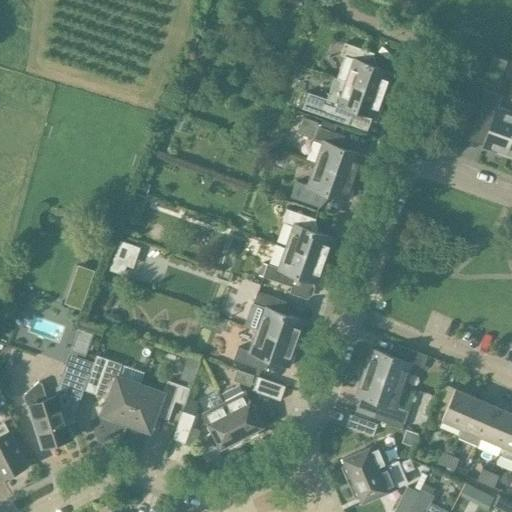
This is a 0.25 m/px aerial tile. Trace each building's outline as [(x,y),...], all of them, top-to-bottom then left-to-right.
[(338,79),(386,95),(394,73),(346,56),(338,79)] [(502,75),(490,71),(486,83),(498,87),(502,75)] [(302,109),(347,124),(353,109),(378,118),(386,95),(338,79),(334,77),(326,99),(308,92),(302,109)] [(484,148),(506,156),(511,140),(511,112),(503,109),(503,107),(498,106),(502,96),(486,90),(473,127),(489,132),(484,148)] [(316,164),(357,178),(365,156),(339,147),(343,136),(317,126),(318,123),(304,118),(298,133),(324,142),(316,164)] [(290,197),(318,207),(323,192),(349,201),(357,178),(316,164),(309,185),(296,181),(290,197)] [(287,247),(328,261),(336,239),(310,230),(314,218),(286,209),(282,222),(294,226),(287,247)] [(126,263),(132,265),(138,247),(119,241),(110,269),(122,273),(126,263)] [(259,275),(290,286),(294,275),(320,284),(328,261),(287,247),(280,268),(263,262),(259,275)] [(79,266),(66,302),(81,308),(94,271),(79,266)] [(258,330),(298,344),(306,322),(281,313),(285,301),(258,292),(253,304),(245,325),(258,330)] [(233,359),(261,369),(265,358),(290,367),(298,344),(258,330),(250,351),(238,347),(233,359)] [(402,347),(398,358),(373,349),(365,372),(406,386),(413,364),(424,368),(429,356),(402,347)] [(95,362),(93,362),(70,353),(66,365),(55,396),(47,399),(42,383),(38,382),(24,396),(27,405),(30,404),(44,446),(50,444),(52,447),(66,443),(66,439),(72,437),(69,425),(76,422),(75,418),(91,373),(90,373),(91,370),(92,371),(95,362)] [(200,360),(189,356),(180,379),(191,383),(200,360)] [(99,385),(112,390),(104,414),(114,418),(113,421),(126,425),(141,384),(117,376),(122,364),(108,359),(99,385)] [(408,412),(398,409),(406,386),(365,372),(357,394),(360,396),(355,411),(403,428),(408,412)] [(285,386),(258,377),(253,391),(281,400),(285,386)] [(167,380),(163,392),(141,384),(126,425),(139,430),(140,427),(151,431),(159,408),(171,412),(174,401),(184,404),(190,388),(167,380)] [(443,420),(462,428),(463,429),(476,398),(456,389),(443,420)] [(246,391),(224,402),(245,442),(260,434),(258,430),(264,427),(246,391)] [(477,446),(481,437),(483,437),(496,406),(476,398),(463,429),(462,428),(458,438),(477,446)] [(245,442),(224,402),(203,413),(221,449),(228,445),(230,449),(245,442)] [(511,412),(496,406),(483,437),(501,445),(503,446),(511,424),(511,412)] [(195,416),(183,411),(173,439),(186,443),(195,416)] [(350,414),(346,426),(373,436),(378,424),(350,414)] [(28,466),(10,432),(5,422),(0,425),(0,473),(3,479),(28,466)] [(511,424),(503,446),(501,445),(497,455),(511,460),(511,424)] [(342,467),(349,483),(390,465),(390,464),(381,443),(344,459),(347,466),(342,467)] [(445,445),(437,463),(447,467),(452,455),(451,455),(453,448),(445,445)] [(454,470),(459,458),(452,455),(447,467),(454,470)] [(390,465),(349,483),(356,498),(360,496),(363,503),(400,487),(408,484),(399,460),(390,464),(390,465)] [(481,468),(476,480),(486,484),(491,472),(481,468)] [(494,487),(499,475),(491,472),(486,484),(494,487)] [(462,493),(489,507),(493,498),(467,484),(462,493)] [(427,511),(435,496),(433,494),(435,490),(424,485),(420,492),(420,493),(410,511),(427,511)] [(395,511),(410,511),(420,493),(420,492),(409,487),(395,511)] [(498,496),(494,505),(505,510),(509,501),(498,496)]
